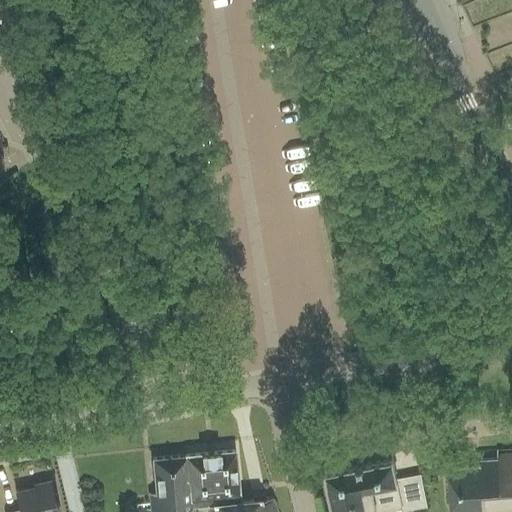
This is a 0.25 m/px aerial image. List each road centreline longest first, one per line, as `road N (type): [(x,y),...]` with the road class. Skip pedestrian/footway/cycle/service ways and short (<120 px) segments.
road 1 (unclassified): [(282,382),(511,350)]
road 2 (residential): [(104,272),(0,67)]
road 3 (residential): [(291,450),(511,428)]
road 4 (tertiary): [(511,194),(417,0)]
road 5 (unclassified): [(0,436),(174,401)]
road 6 (residential): [(174,401),(104,272)]
